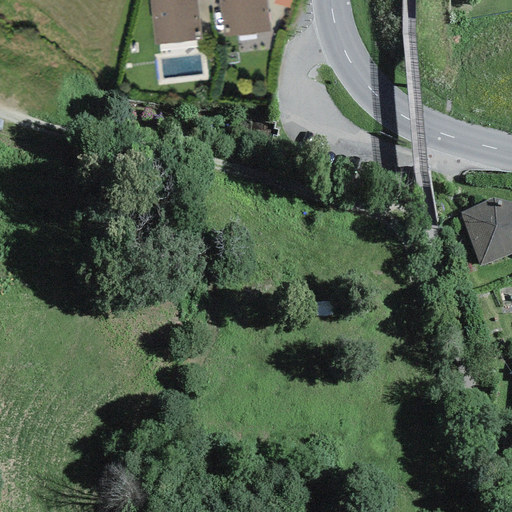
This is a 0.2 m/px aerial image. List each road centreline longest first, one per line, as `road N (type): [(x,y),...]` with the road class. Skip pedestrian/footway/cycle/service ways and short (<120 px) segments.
road 1 (track): [(0,110),(327,198),(399,208)]
road 2 (track): [(360,205),(388,220),(405,242),(476,511)]
road 3 (secondary): [(511,153),(452,137),(386,104),(343,51),(329,0)]
